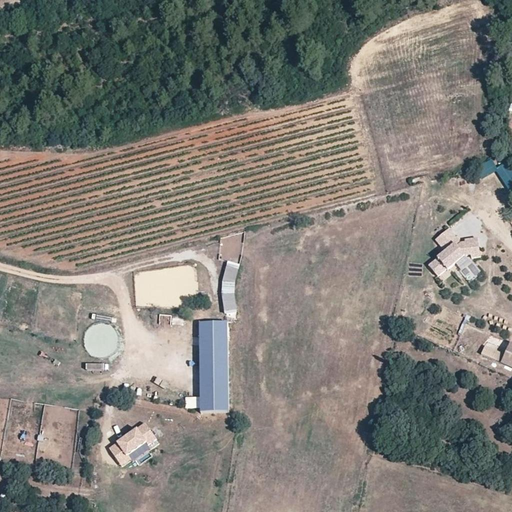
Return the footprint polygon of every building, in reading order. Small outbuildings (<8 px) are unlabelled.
[(480,179),(496,171),(491,161),(475,169),(480,179)] [(470,257),(480,255),(476,236),(463,239),(464,241),(459,242),(447,228),(434,240),(444,252),(428,266),(438,277),(447,270),(465,255),(470,254),(470,257)] [(237,311),(233,295),(234,280),(238,263),(227,260),(222,280),(222,292),(226,313),(237,311)] [(228,337),(228,322),(199,323),(199,338),(228,337)] [(199,338),(200,414),(229,413),(228,337),(199,338)] [(505,354),(502,362),(511,366),(511,341),(505,354)] [(482,353),(502,362),(505,354),(486,345),(482,353)] [(93,364),(92,371),(109,372),(109,365),(93,364)] [(199,410),(199,398),(185,398),(185,409),(199,410)] [(156,440),(144,424),(109,450),(119,463),(147,443),(148,446),(156,440)]
